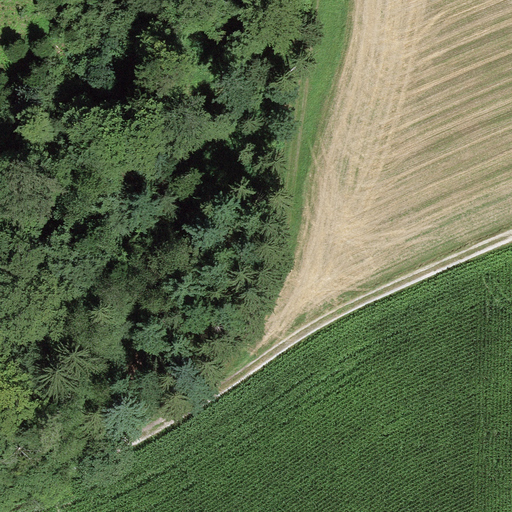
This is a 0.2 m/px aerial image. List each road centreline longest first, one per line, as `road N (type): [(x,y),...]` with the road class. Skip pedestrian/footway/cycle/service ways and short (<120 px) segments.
road 1 (track): [(0,486),(160,423),(338,312),(511,233)]
road 2 (track): [(213,392),(261,302),(280,244),(317,0)]
